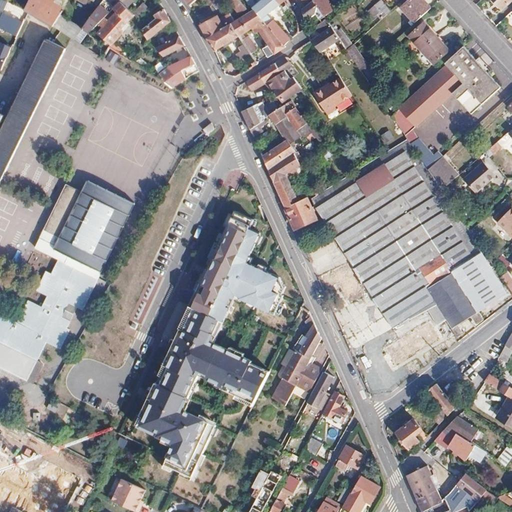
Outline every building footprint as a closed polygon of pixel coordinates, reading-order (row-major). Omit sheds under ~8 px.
[(30,0),(25,10),(28,12),(53,26),(60,14),(62,11),(41,0),(30,0)] [(41,0),(62,11),(66,3),(59,0),(41,0)] [(104,0),(100,5),(110,13),(113,9),(114,9),(105,0),(104,0)] [(226,0),(239,15),(247,9),(239,0),(226,0)] [(261,0),(252,7),(254,9),(262,19),(267,14),(281,4),(284,1),(283,0),(261,0)] [(334,10),(327,0),(313,0),(306,6),(302,9),(305,22),(320,11),(325,17),(334,10)] [(420,1),(421,0),(409,0),(401,8),(415,23),(428,11),(420,1)] [(431,8),(423,0),(421,0),(420,1),(428,11),(431,8)] [(511,0),(493,0),(503,10),(511,0)] [(112,45),(114,43),(124,31),(122,29),(135,15),(133,13),(123,3),(121,1),(120,2),(114,9),(113,9),(117,13),(110,21),(106,17),(99,24),(103,28),(99,33),(112,45)] [(377,17),(381,21),(391,11),(382,1),(375,6),(381,13),(377,17)] [(143,3),(133,13),(135,15),(138,18),(148,8),(143,3)] [(100,5),(90,18),(86,24),(83,29),(82,30),(89,35),(99,24),(106,17),(110,13),(100,5)] [(171,22),(164,9),(154,15),(156,19),(141,30),(148,40),(171,22)] [(240,36),(243,34),(252,29),(255,33),(259,31),(269,45),(263,49),(269,58),(286,48),(285,45),(262,19),(254,9),(249,12),(234,22),(231,24),(240,36)] [(0,27),(17,36),(23,23),(3,13),(0,18),(0,27)] [(82,13),(75,24),(83,29),(86,24),(90,18),(82,13)] [(201,26),(208,39),(231,24),(234,22),(230,13),(219,19),(217,16),(201,26)] [(60,14),(53,26),(68,35),(75,24),(60,14)] [(285,45),(291,38),(276,22),(272,20),(267,14),(262,19),(285,45)] [(318,29),(328,22),(326,20),(316,26),(318,29)] [(335,57),(346,49),(328,22),(318,29),(321,33),(310,40),(311,41),(323,56),(326,54),(324,51),(329,48),(335,57)] [(408,37),(421,51),(438,37),(424,23),(408,37)] [(75,24),(68,35),(75,40),(82,30),(83,29),(75,24)] [(231,24),(208,39),(212,46),(215,51),(240,36),(231,24)] [(243,42),(251,54),(257,50),(248,36),(245,38),(243,34),(240,36),(243,42)] [(164,57),(185,46),(179,35),(156,48),(164,57)] [(438,37),(421,51),(434,65),(450,50),(438,37)] [(0,134),(0,367),(28,382),(37,361),(0,343),(0,184),(66,49),(46,40),(0,134)] [(0,69),(3,70),(12,45),(0,40),(0,69)] [(257,63),(251,54),(243,42),(238,46),(240,51),(246,59),(247,61),(248,61),(252,66),(257,63)] [(111,48),(128,58),(130,54),(114,43),(112,45),(111,48)] [(348,51),(362,72),(369,66),(354,45),(348,51)] [(448,66),(392,116),(406,137),(412,132),(453,95),(471,114),(501,87),(464,47),(446,64),(448,66)] [(246,59),(240,51),(236,53),(241,62),(246,59)] [(177,74),(195,63),(191,57),(181,62),(179,60),(167,67),(177,74)] [(275,62),(281,72),(285,70),(294,66),(285,57),(275,62)] [(275,62),(258,73),(259,74),(265,83),(268,81),(281,72),(275,62)] [(194,80),(202,76),(195,63),(177,74),(166,83),(174,90),(194,80)] [(166,83),(177,74),(167,67),(157,76),(166,83)] [(284,102),(302,88),(292,76),(289,77),(285,70),(281,72),(268,81),(284,102)] [(253,90),(265,83),(259,74),(248,80),(253,90)] [(335,107),(352,95),(341,77),(326,87),(325,86),(314,94),(325,111),(334,105),(335,107)] [(254,106),(242,112),(249,128),(257,125),(262,123),(265,120),(270,116),(269,115),(279,109),(273,100),(265,105),(262,101),(254,106)] [(297,131),(307,124),(301,114),(296,107),(292,109),(287,103),(279,109),(269,115),(270,116),(283,134),(294,127),(297,131)] [(386,107),(390,114),(395,109),(391,103),(386,107)] [(337,109),(335,107),(334,105),(325,111),(328,115),(337,109)] [(316,136),(320,133),(305,111),(301,114),(307,124),(316,136)] [(209,136),(215,131),(212,122),(203,129),(209,136)] [(288,140),(291,145),(301,137),(304,141),(307,138),(310,142),(316,137),(316,136),(307,124),(297,131),(294,127),(283,134),(287,140),(288,140)] [(249,128),(253,137),(262,134),(257,125),(249,128)] [(383,134),(388,142),(395,137),(390,130),(383,134)] [(434,164),(412,132),(406,137),(408,139),(413,147),(429,169),(434,164)] [(316,137),(322,143),(325,141),(320,133),(316,136),(316,137)] [(452,272),(482,252),(483,251),(451,204),(412,147),(413,147),(408,139),(311,199),(316,208),(337,241),(350,261),(364,283),(406,257),(435,302),(452,328),(471,317),(476,325),(484,320),(479,312),(478,313),(452,272)] [(288,140),(287,140),(262,157),(269,170),(295,153),(296,151),(291,145),(288,140)] [(497,142),(489,149),(494,155),(503,147),(497,142)] [(305,174),(295,153),(269,170),(271,175),(274,183),(287,175),(289,179),(298,178),(305,174)] [(429,169),(443,190),(447,186),(458,176),(444,156),(434,164),(429,169)] [(476,194),(494,176),(483,163),(464,180),(476,194)] [(274,183),(295,229),(317,219),(307,197),(303,199),(300,193),(296,195),(289,180),(289,179),(287,175),(274,183)] [(58,260),(98,279),(135,204),(87,181),(82,192),(67,184),(45,230),(60,237),(51,257),(58,260)] [(443,190),(448,197),(453,194),(447,186),(443,190)] [(511,208),(511,207),(496,222),(511,236),(511,208)] [(252,221),(233,212),(135,427),(172,444),(164,464),(191,476),(213,424),(180,411),(195,375),(255,403),(270,369),(215,341),(237,294),(277,315),(285,296),(276,274),(245,260),(257,231),(248,227),(252,221)] [(478,313),(479,312),(509,293),(482,252),(452,272),(478,313)] [(385,316),(393,329),(435,302),(406,257),(364,283),(385,316)] [(98,279),(58,260),(52,273),(46,271),(36,291),(47,297),(42,307),(28,300),(18,324),(0,314),(0,343),(37,361),(47,342),(63,351),(72,330),(67,328),(77,308),(83,310),(98,279)] [(281,415),(298,384),(314,353),(322,339),(312,316),(306,322),(310,330),(305,337),(307,339),(298,352),(296,351),(282,376),(284,377),(273,398),(279,402),(274,410),(281,415)] [(307,339),(305,337),(303,335),(293,348),(296,351),(298,352),(307,339)] [(505,360),(511,350),(505,346),(499,357),(505,360)] [(310,390),(322,367),(314,363),(318,355),(314,353),(298,384),(310,390)] [(334,377),(325,373),(314,391),(324,396),(334,377)] [(511,387),(489,374),(485,382),(509,397),(511,398),(511,387)] [(442,409),(448,416),(456,407),(437,383),(428,390),(442,409)] [(336,392),(324,414),(342,423),(348,412),(340,407),(345,397),(336,392)] [(511,427),(511,398),(509,397),(503,407),(507,410),(500,420),(511,427)] [(51,400),(47,408),(55,412),(59,405),(51,400)] [(432,416),(439,425),(448,416),(442,409),(432,416)] [(483,432),(458,416),(446,428),(451,431),(455,434),(459,436),(471,443),(472,442),(475,436),(479,438),(483,432)] [(421,444),(427,437),(414,419),(397,433),(410,449),(419,442),(421,444)] [(474,443),(472,442),(471,443),(459,436),(455,434),(448,445),(464,460),(468,456),(478,462),(485,451),(480,447),(474,443)] [(474,443),(480,447),(483,441),(479,438),(475,436),(472,442),(474,443)] [(310,437),(304,449),(317,455),(323,444),(310,437)] [(505,466),(511,457),(511,444),(509,449),(507,447),(501,454),(489,445),(485,451),(505,466)] [(365,456),(347,446),(336,465),(345,470),(349,464),(357,469),(365,456)] [(310,458),(307,456),(302,453),(298,461),(293,470),(270,511),(279,511),(289,495),(292,497),(301,480),(299,479),(310,458)] [(298,461),(282,453),(280,457),(286,461),(284,465),(293,470),(298,461)] [(417,499),(437,489),(431,475),(435,474),(432,467),(429,468),(428,465),(419,469),(418,467),(409,471),(410,474),(407,475),(417,499)] [(255,488),(252,494),(257,497),(249,511),(244,511),(242,510),(235,507),(232,511),(263,511),(282,476),(272,471),(269,475),(261,471),(252,487),(255,488)] [(331,486),(338,490),(346,476),(338,472),(331,486)] [(451,493),(445,498),(450,509),(453,511),(456,511),(468,507),(470,511),(478,503),(487,491),(465,474),(451,493)] [(353,492),(351,492),(344,503),(343,506),(342,508),(349,511),(359,511),(366,501),(371,504),(381,487),(362,476),(353,492)] [(112,500),(135,511),(145,490),(121,479),(112,500)] [(338,499),(344,503),(351,492),(353,488),(346,484),(338,499)] [(417,499),(422,511),(443,502),(437,489),(417,499)] [(488,511),(498,499),(496,498),(487,491),(478,503),(488,511)] [(251,494),(242,510),(244,511),(249,511),(257,497),(252,494),(251,494)] [(336,502),(327,496),(318,511),(337,511),(338,510),(333,507),(336,502)]
